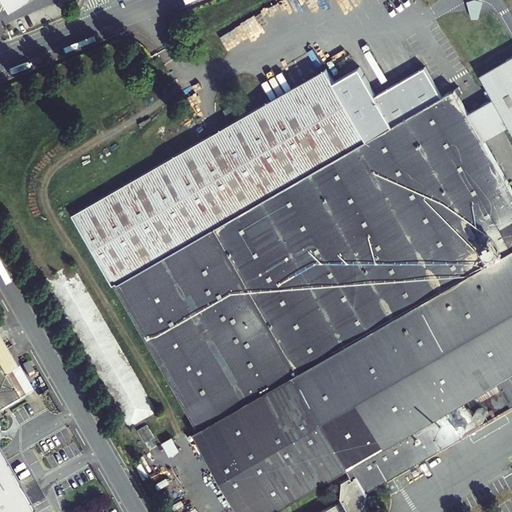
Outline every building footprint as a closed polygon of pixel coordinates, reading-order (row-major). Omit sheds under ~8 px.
[(4,0),(10,9),(25,0),(4,0)] [(511,55),(481,74),(492,92),(486,96),(500,120),(506,116),(511,127),(511,55)] [(328,66),(75,212),(117,284),(370,138),(328,66)] [(117,284),(200,428),(299,371),(353,465),(366,488),(381,479),(466,430),(451,405),(496,379),(510,404),(511,403),(511,189),(478,132),(464,108),(454,90),(370,138),(117,284)] [(486,96),(464,108),(478,132),(500,120),(486,96)] [(0,473),(5,470),(0,463),(0,411),(33,392),(0,342),(0,473)] [(299,371),(200,428),(248,511),(272,511),(353,465),(299,371)] [(482,405),(480,407),(479,410),(480,413),(482,415),(485,416),(488,415),(490,413),(491,410),(490,407),(488,405),(485,404),(482,405)] [(140,421),(130,427),(131,428),(139,443),(149,437),(141,422),(140,421)] [(0,511),(40,511),(49,508),(21,461),(5,470),(0,473),(0,511)] [(369,511),(370,509),(364,500),(366,488),(356,470),(350,473),(349,471),(340,477),(338,495),(342,499),(336,503),(334,501),(316,511),(369,511)]
